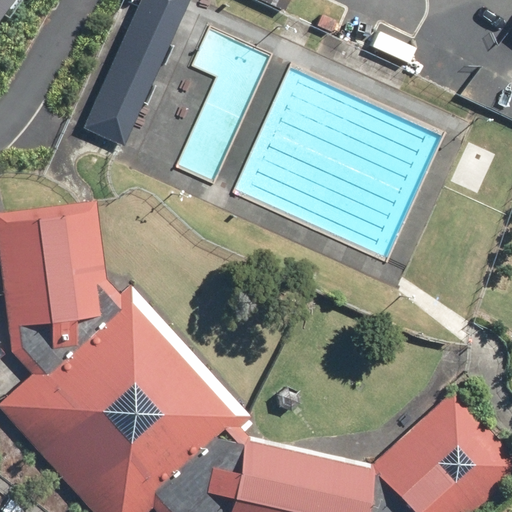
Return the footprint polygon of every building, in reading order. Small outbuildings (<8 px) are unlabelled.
[(189,0),(136,0),(80,130),(124,149),(189,0)] [(511,4),(493,27),(511,43),(511,4)] [(274,61),(210,26),(191,66),(216,78),(175,163),(216,182),(274,61)] [(443,138),(290,66),(232,193),(384,264),(443,138)] [(503,180),(478,171),(456,232),(481,241),(503,180)] [(100,193),(0,207),(0,246),(8,311),(0,318),(0,415),(89,511),(142,511),(150,504),(176,511),(459,511),(511,468),(511,452),(450,377),(360,453),(245,427),(111,287),(100,193)] [(511,244),(478,247),(480,295),(511,293),(511,244)]
